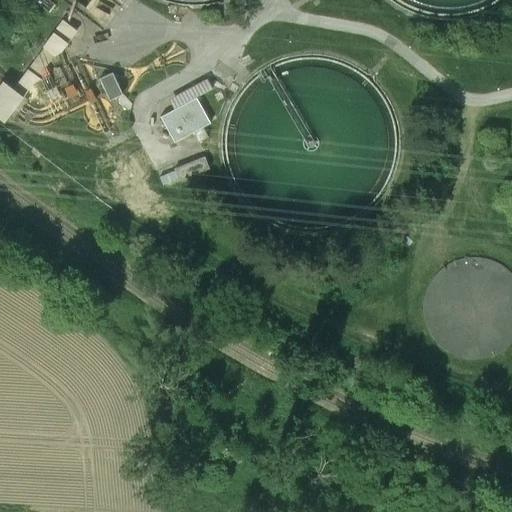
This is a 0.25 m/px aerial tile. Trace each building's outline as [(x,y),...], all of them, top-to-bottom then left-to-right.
[(55,55),(74,28),(60,18),(41,46),(55,55)] [(110,71),(98,77),(107,97),(119,92),(110,71)] [(0,121),(20,97),(0,80),(0,121)] [(207,118),(194,94),(159,113),(172,137),(207,118)] [(178,179),(207,168),(202,156),(173,167),(178,179)]
